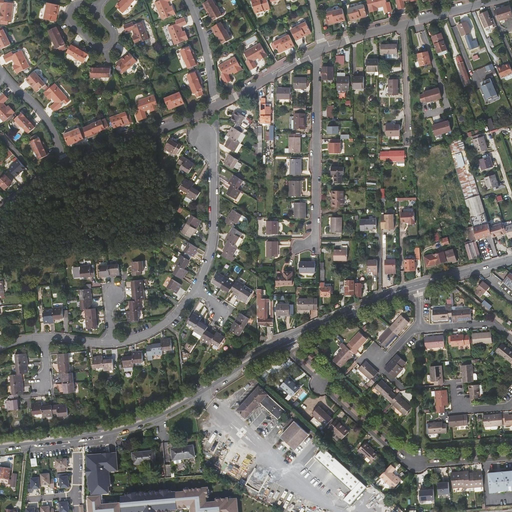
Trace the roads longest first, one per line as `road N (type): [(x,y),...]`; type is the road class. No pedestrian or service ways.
road 1 (secondary): [(283,339),(129,427),(0,445)]
road 2 (residential): [(283,339),(319,385),(409,462),(511,456)]
road 3 (residential): [(313,53),(315,235),(297,248)]
road 4 (residential): [(322,49),(497,0)]
road 5 (residential): [(64,162),(215,106)]
road 6 (residential): [(195,288),(211,252),(214,217),(213,160),(203,135)]
road 7 (secondary): [(417,285),(283,339)]
